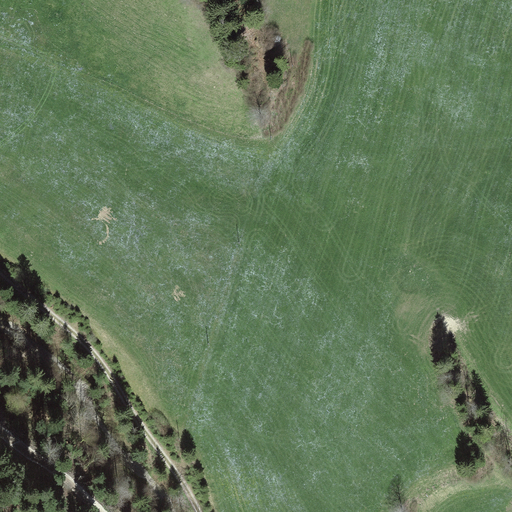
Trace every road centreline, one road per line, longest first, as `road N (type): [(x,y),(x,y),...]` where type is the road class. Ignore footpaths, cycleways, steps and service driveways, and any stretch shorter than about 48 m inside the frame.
road 1 (track): [(200,511),(87,343),(0,270)]
road 2 (track): [(103,511),(0,432)]
